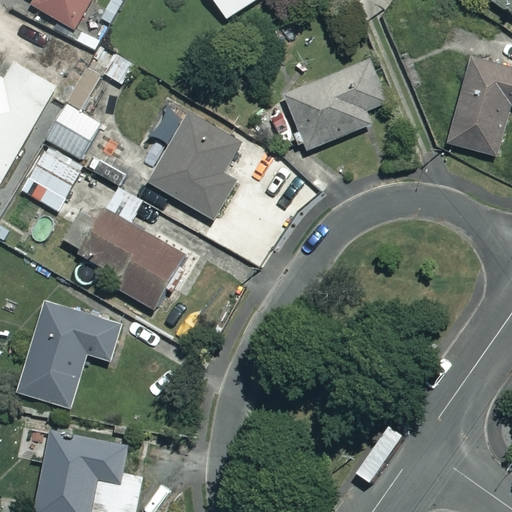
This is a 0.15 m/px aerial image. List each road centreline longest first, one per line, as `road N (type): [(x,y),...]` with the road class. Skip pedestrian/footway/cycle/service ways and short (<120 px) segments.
road 1 (residential): [(229,511),(227,439),(252,352),(285,294),(343,224),(399,201),(426,201),(511,241)]
road 2 (residential): [(511,313),(420,444)]
